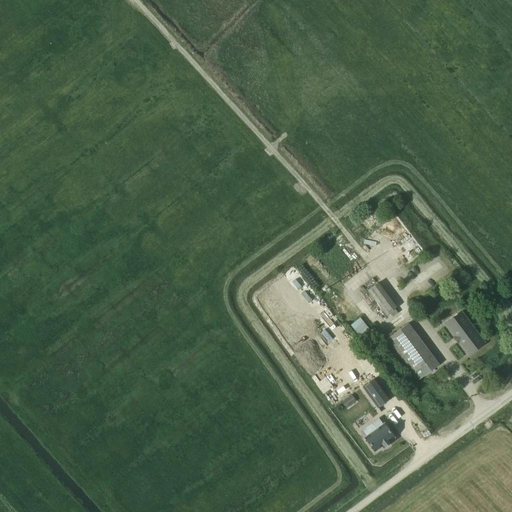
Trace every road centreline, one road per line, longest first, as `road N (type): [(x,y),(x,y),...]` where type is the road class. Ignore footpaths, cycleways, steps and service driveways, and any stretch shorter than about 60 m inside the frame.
road 1 (track): [(302,511),(336,486),(339,470),(230,313),(225,286),(235,273),(378,169),(402,164),(511,285)]
road 2 (track): [(397,299),(136,0)]
road 3 (unclassified): [(353,511),(511,393)]
